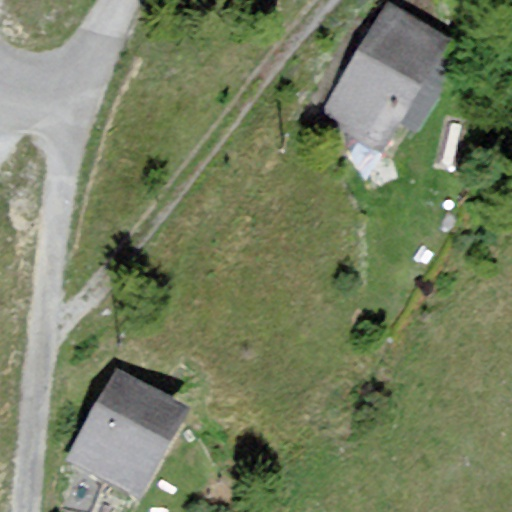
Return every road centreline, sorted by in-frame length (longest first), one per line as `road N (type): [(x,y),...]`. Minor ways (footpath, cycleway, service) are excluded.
road 1 (track): [(340,0),(55,331)]
road 2 (track): [(47,511),(79,83)]
road 3 (unclassified): [(150,0),(107,68),(86,82),(20,81),(0,70)]
